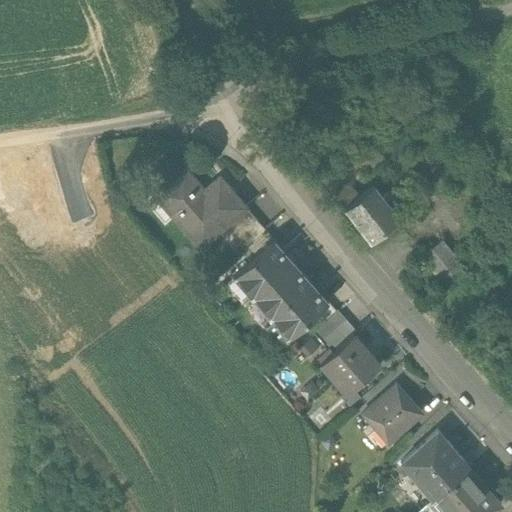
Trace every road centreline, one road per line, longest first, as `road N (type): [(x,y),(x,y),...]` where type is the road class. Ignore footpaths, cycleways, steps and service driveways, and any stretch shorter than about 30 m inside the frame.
road 1 (residential): [(511,433),(259,158)]
road 2 (track): [(225,94),(511,12)]
road 3 (track): [(225,94),(184,111),(52,135)]
road 4 (residential): [(182,0),(259,158)]
